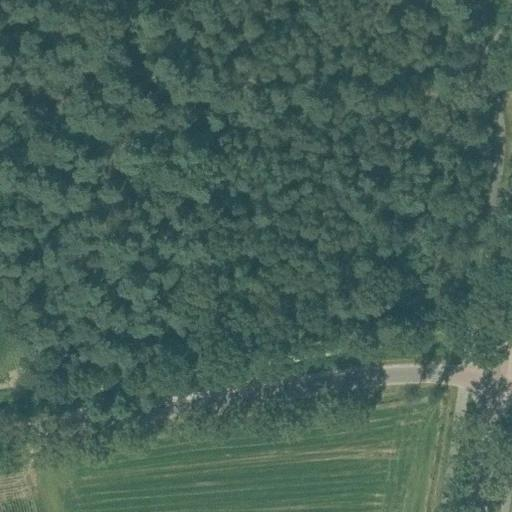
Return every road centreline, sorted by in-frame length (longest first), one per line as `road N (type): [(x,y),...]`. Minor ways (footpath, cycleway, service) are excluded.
road 1 (unclassified): [(0,433),(365,375),(499,379)]
road 2 (track): [(248,392),(116,0)]
road 3 (tertiary): [(476,511),(499,379)]
